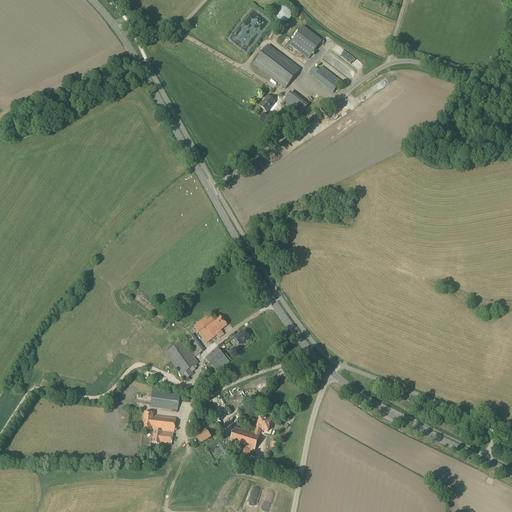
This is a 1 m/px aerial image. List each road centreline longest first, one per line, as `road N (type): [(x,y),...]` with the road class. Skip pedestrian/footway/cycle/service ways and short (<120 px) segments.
road 1 (unclassified): [(209,190),(387,65),(476,75),(511,50)]
road 2 (secondary): [(209,190),(117,30),(90,0)]
road 3 (secondary): [(333,373),(265,292),(209,190)]
road 4 (secondary): [(483,460),(371,403),(333,373)]
road 5 (unknown): [(312,354),(199,401),(184,429)]
road 6 (unclassified): [(293,511),(308,430),(333,373)]
